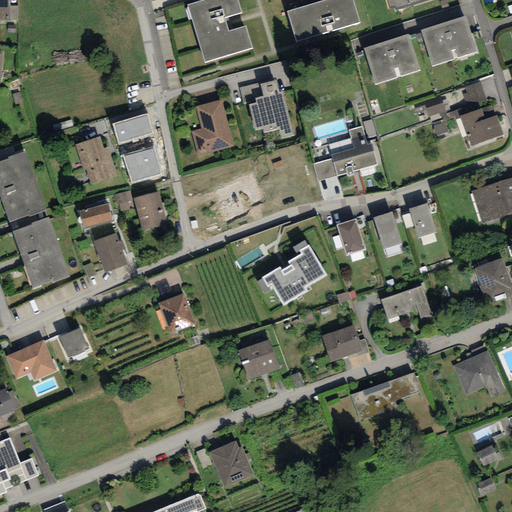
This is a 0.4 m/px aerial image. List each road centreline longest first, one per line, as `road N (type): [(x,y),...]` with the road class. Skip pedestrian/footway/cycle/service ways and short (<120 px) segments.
road 1 (residential): [(511,318),(0,511)]
road 2 (residential): [(188,246),(511,150)]
road 3 (residential): [(188,246),(136,0)]
road 4 (residential): [(0,335),(188,246)]
road 5 (unknown): [(157,97),(283,66)]
road 6 (residential): [(511,123),(473,0)]
